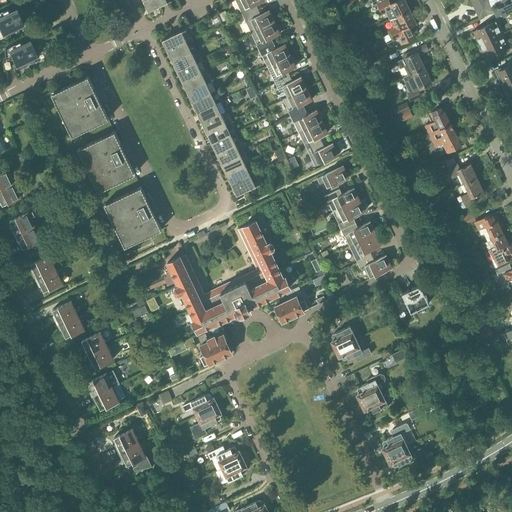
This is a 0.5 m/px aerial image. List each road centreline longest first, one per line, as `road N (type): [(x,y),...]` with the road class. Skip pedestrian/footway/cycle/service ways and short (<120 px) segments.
road 1 (residential): [(145,28),(224,191),(218,211),(186,226),(168,219),(91,54)]
road 2 (residential): [(281,0),(410,265),(298,326)]
road 3 (residential): [(298,326),(225,365),(297,511)]
road 4 (residential): [(298,326),(390,510)]
road 5 (residential): [(511,176),(424,0)]
road 6 (residential): [(81,429),(0,259)]
road 7 (tertiary): [(390,510),(511,441)]
